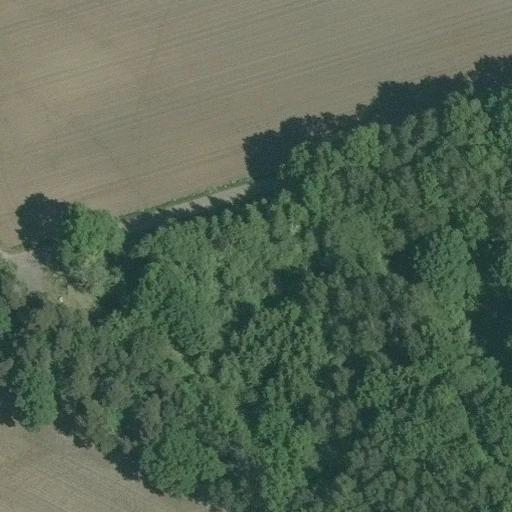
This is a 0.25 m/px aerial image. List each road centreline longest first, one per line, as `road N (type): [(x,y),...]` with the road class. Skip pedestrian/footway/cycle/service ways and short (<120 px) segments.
road 1 (unclassified): [(25,263),(511,113)]
road 2 (unclassified): [(25,263),(91,335),(362,511)]
